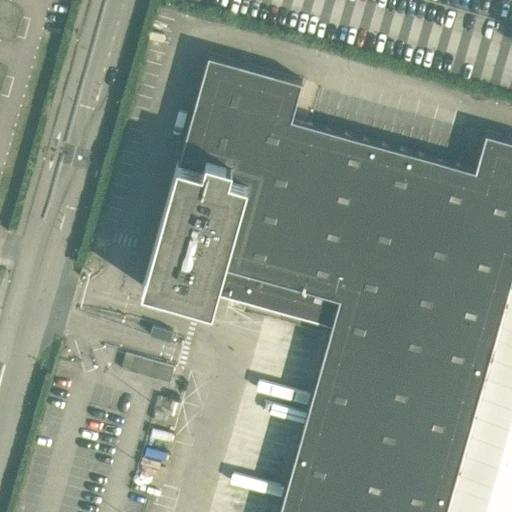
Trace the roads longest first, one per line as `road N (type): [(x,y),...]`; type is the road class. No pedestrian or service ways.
road 1 (tertiary): [(126,0),(52,258)]
road 2 (tertiary): [(0,449),(52,258)]
